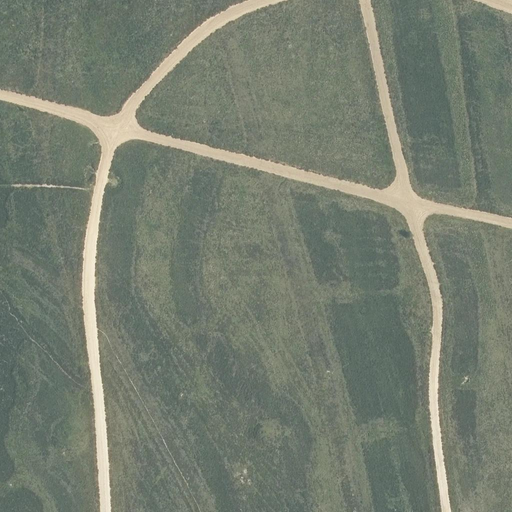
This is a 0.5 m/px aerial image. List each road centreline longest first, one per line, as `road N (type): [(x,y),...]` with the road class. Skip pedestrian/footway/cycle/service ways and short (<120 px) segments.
road 1 (track): [(267,0),(224,17),(179,51),(108,145),(88,287),(104,511)]
road 2 (track): [(446,511),(432,388),(437,309),(363,0)]
road 3 (track): [(408,204),(0,95)]
